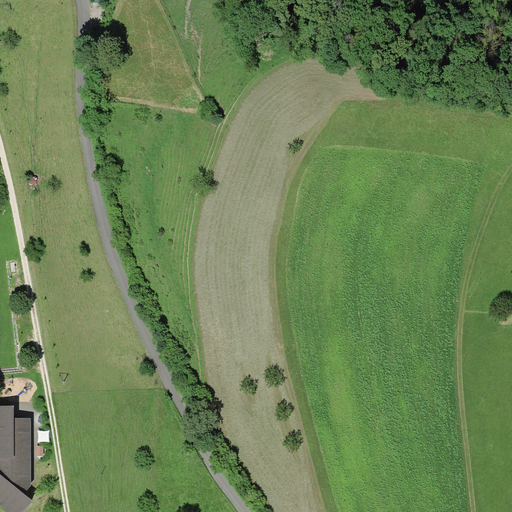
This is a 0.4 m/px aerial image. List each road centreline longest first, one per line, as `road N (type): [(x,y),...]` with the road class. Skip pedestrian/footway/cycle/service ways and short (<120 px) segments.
road 1 (unclassified): [(245,511),(160,367),(97,201),(82,105),(82,0)]
road 2 (track): [(0,151),(67,511)]
road 3 (track): [(511,170),(488,211),(460,323),(475,511)]
